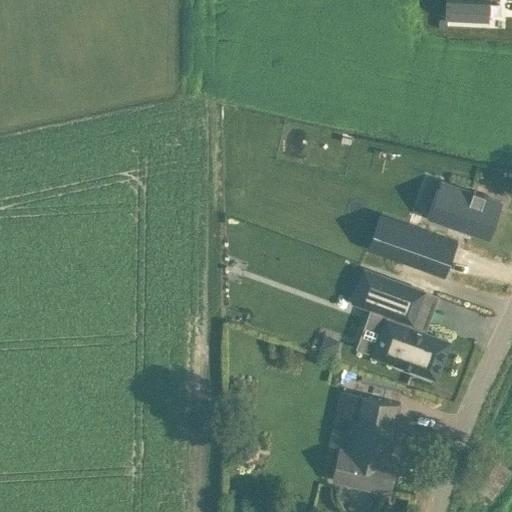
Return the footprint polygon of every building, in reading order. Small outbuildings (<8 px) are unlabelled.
[(446,0),(446,16),(489,18),(489,0),(446,0)] [(511,17),(509,17),(501,66),(511,68),(511,17)] [(67,20),(0,31),(0,114),(81,101),(67,20)] [(511,118),(511,68),(501,66),(493,115),(511,118)] [(472,230),(478,232),(489,235),(501,201),(443,180),(440,188),(431,215),(450,222),(446,233),(468,241),(472,230)] [(366,249),(442,275),(454,241),(378,215),(366,249)] [(413,320),(424,290),(366,268),(355,299),(371,305),(356,345),(375,353),(376,352),(398,360),(396,363),(431,376),(432,372),(436,373),(448,339),(426,331),(407,325),(409,319),(413,320)] [(349,448),(341,447),(334,478),(391,489),(397,456),(390,454),(401,401),(360,393),(349,448)] [(228,450),(236,451),(238,440),(230,439),(228,450)] [(484,459),(477,490),(497,495),(504,464),(484,459)]
